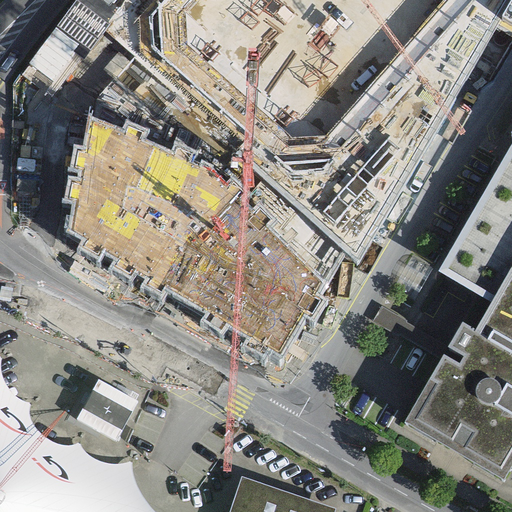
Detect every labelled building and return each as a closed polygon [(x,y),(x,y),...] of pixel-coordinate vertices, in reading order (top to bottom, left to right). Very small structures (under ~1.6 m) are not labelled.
[(464,0),(128,0),(102,32),(297,197),(464,0)] [(215,169),(89,117),(68,231),(280,361),(330,283),(215,169)] [(454,336),(402,430),(497,483),(511,456),(511,141),(435,279),(488,309),(469,344),(454,336)] [(0,511),(150,511),(148,507),(138,491),(133,476),(133,467),(132,464),(130,463),(124,465),(116,466),(107,466),(97,462),(90,458),(84,452),(81,448),(81,445),(79,444),(73,447),(67,448),(62,448),(54,445),(44,439),(36,430),(31,421),(30,413),(30,409),(31,406),(29,404),(24,403),(18,400),(13,395),(7,388),(2,378),(1,369),(2,359),(1,358),(0,357),(0,511)] [(344,511),(346,508),(253,479),(241,511),(344,511)]
